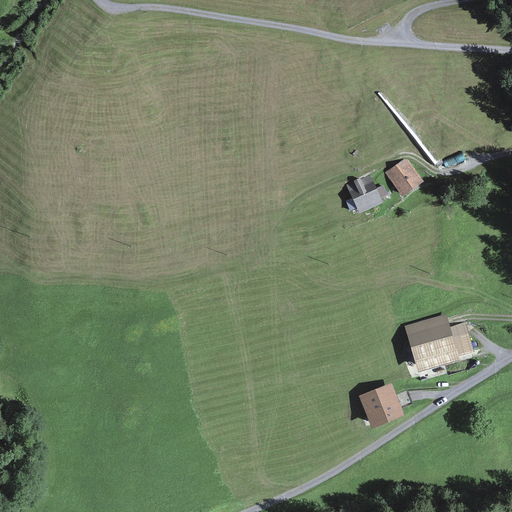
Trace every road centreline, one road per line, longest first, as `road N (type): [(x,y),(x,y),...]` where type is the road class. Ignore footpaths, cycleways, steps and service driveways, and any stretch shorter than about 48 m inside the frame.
road 1 (track): [(99,0),(356,41),(511,51)]
road 2 (track): [(511,357),(345,464),(246,511)]
road 3 (track): [(511,152),(442,171),(403,154),(293,204)]
